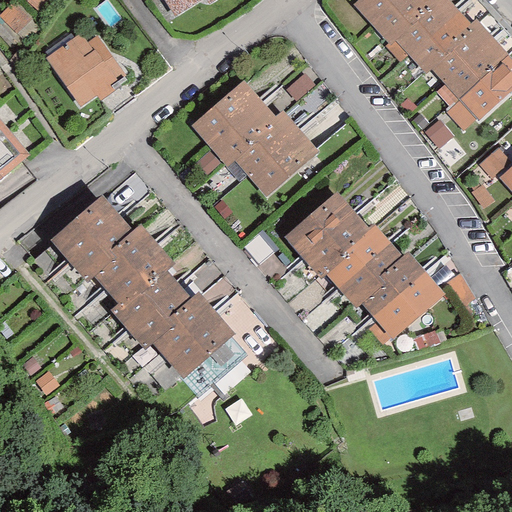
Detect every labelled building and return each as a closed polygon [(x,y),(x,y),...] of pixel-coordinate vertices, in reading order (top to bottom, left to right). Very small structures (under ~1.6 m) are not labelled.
[(25,0),(36,10),(46,0),(25,0)] [(434,0),(433,1),(432,0),(363,0),(359,4),(390,39),(395,35),(426,69),(431,64),(478,115),(511,84),(511,65),(475,25),(470,30),(443,0),(434,0)] [(0,16),(17,32),(30,18),(12,1),(0,14),(0,16)] [(98,96),(114,84),(79,36),(49,57),(80,100),(94,90),(98,96)] [(275,122),(243,86),(197,126),(227,160),(234,154),(266,190),(312,150),(282,116),(275,122)] [(438,136),(447,128),(440,120),(431,128),(438,136)] [(0,168),(18,152),(0,130),(0,168)] [(214,147),(199,159),(209,172),(224,160),(214,147)] [(497,175),(510,163),(498,148),(484,160),(497,175)] [(483,208),(494,200),(483,184),(471,192),(483,208)] [(368,234),(336,198),(290,238),(321,273),(327,267),(357,302),(362,298),(393,334),(439,294),(408,258),(402,263),(373,230),(368,234)] [(132,237),(102,202),(56,241),(86,276),(93,269),(124,304),(116,311),(146,343),(152,337),(184,372),(228,333),(197,298),(191,303),(161,271),(169,263),(139,230),(132,237)] [(197,397),(247,354),(228,333),(184,372),(179,376),(197,397)] [(32,356),(23,362),(29,373),(39,367),(32,356)] [(48,370),(36,378),(46,392),(58,385),(48,370)] [(235,505),(252,494),(239,476),(222,486),(235,505)]
